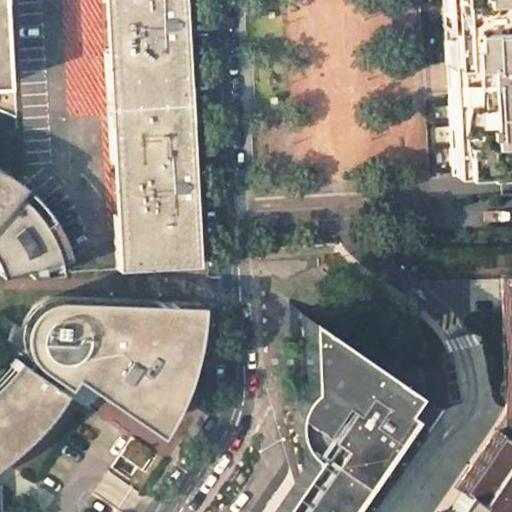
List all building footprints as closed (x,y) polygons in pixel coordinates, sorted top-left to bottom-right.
[(0,0),(0,79),(16,79),(12,0),(0,0)] [(100,0),(103,49),(109,49),(107,0),(100,0)] [(182,0),(107,0),(109,49),(103,49),(108,160),(114,160),(117,212),(110,212),(113,269),(197,265),(193,185),(184,20),(182,0)] [(441,0),(443,27),(510,24),(508,0),(441,0)] [(446,94),(450,173),(511,170),(511,47),(510,24),(443,27),(446,94)] [(108,160),(110,212),(117,212),(114,160),(108,160)] [(0,275),(26,268),(55,260),(68,256),(66,250),(64,243),(59,231),(52,218),(42,224),(35,213),(19,196),(27,188),(27,187),(20,182),(0,170),(0,275)] [(55,260),(26,268),(27,274),(59,272),(55,260)] [(511,277),(503,278),(506,437),(511,441),(511,277)] [(199,303),(56,296),(36,308),(29,324),(29,346),(17,360),(67,395),(73,388),(159,418),(166,407),(174,409),(182,389),(193,352),(197,330),(199,303)] [(333,511),(406,407),(398,402),(409,386),(289,300),(295,352),(286,370),(281,391),(287,408),(301,421),(307,483),(287,511),(333,511)] [(0,460),(4,458),(26,440),(49,416),(67,395),(17,360),(0,379),(0,460)] [(511,511),(511,441),(506,437),(495,429),(436,511),(511,511)]
